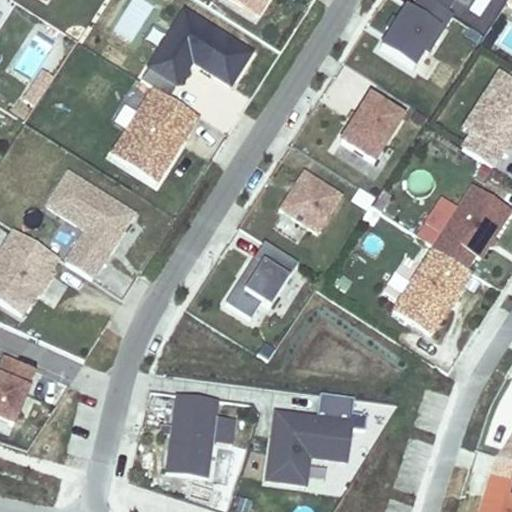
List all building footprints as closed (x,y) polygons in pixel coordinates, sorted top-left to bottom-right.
[(219,0),(254,22),(268,0),(219,0)] [(421,54),(446,14),(424,0),(417,0),(411,10),(405,6),(377,50),(406,68),(417,51),(421,54)] [(424,0),(446,14),(455,0),(424,0)] [(485,16),(493,0),(476,0),(472,8),(485,16)] [(184,15),(146,75),(174,93),(192,66),(229,90),(250,57),(184,15)] [(32,82),(45,55),(27,46),(14,73),(32,82)] [(466,137),(458,149),(487,168),(496,156),(501,159),(511,143),(511,87),(493,76),(458,131),(466,137)] [(204,123),(152,90),(108,159),(160,192),(204,123)] [(378,169),(408,123),(373,101),(344,147),(378,169)] [(87,234),(66,267),(99,287),(142,219),(71,173),(48,209),(87,234)] [(320,243),(346,200),(309,176),(282,219),(320,243)] [(342,246),(372,199),(355,188),(325,235),(342,246)] [(511,213),(474,189),(434,251),(468,273),(477,261),(478,261),(480,263),(511,214),(511,213)] [(62,264),(13,233),(0,252),(0,306),(25,322),(37,303),(50,283),(62,264)] [(267,302),(291,262),(257,241),(223,296),(250,313),(260,297),(267,302)] [(468,273),(433,250),(392,315),(427,338),(468,273)] [(50,283),(37,303),(48,310),(61,291),(50,283)] [(0,429),(6,432),(31,380),(0,364),(0,429)] [(353,418),(355,402),(319,397),(316,420),(273,415),(264,482),(307,488),(311,460),(348,465),(352,432),(365,434),(367,420),(353,418)] [(215,402),(173,398),(165,478),(207,482),(215,402)] [(511,511),(511,497),(492,493),(486,511),(511,511)]
